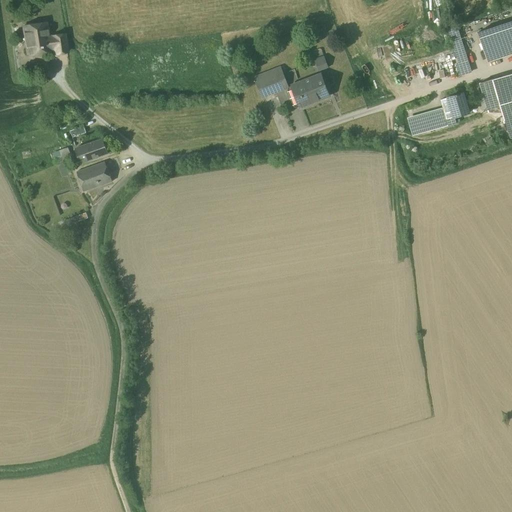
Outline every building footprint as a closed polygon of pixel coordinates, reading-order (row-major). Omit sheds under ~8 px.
[(511,21),(478,33),(488,62),(511,54),(511,21)] [(45,23),(24,26),(23,26),(23,27),(25,36),(22,39),(26,41),(28,54),(54,50),(52,36),(48,37),(46,24),(46,23),(45,23)] [(457,27),(449,30),(453,42),(460,39),(457,27)] [(64,34),(52,36),(54,50),(55,54),(67,52),(64,34)] [(468,62),(460,39),(453,42),(460,64),(468,62)] [(324,56),(314,60),(319,71),(328,68),(324,56)] [(281,67),(267,72),(276,92),(289,87),(281,67)] [(267,72),(254,77),(262,98),(276,92),(267,72)] [(320,75),(292,85),(301,106),(329,95),(320,75)] [(511,76),(494,81),(494,82),(500,105),(504,118),(511,116),(511,76)] [(493,80),(480,84),(487,109),(500,105),(494,82),(494,81),(493,80)] [(457,94),(454,95),(454,96),(441,100),(446,119),(460,115),(460,116),(463,115),(469,113),(463,93),(457,95),(457,94)] [(441,111),(414,119),(417,130),(444,122),(441,111)] [(71,130),(73,137),(87,132),(85,126),(71,130)] [(103,139),(76,149),(81,163),(108,153),(103,139)] [(65,153),(61,154),(64,162),(72,159),(68,148),(63,149),(65,153)] [(105,162),(77,172),(84,191),(112,182),(105,162)] [(86,213),(76,216),(78,222),(88,218),(86,213)] [(75,217),(64,221),(66,226),(77,222),(75,217)]
